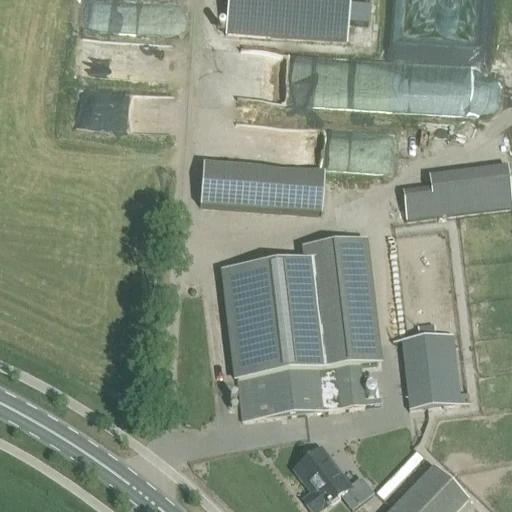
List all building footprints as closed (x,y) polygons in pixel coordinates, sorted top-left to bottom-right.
[(142,30),(142,0),(130,0),(76,0),(75,28),(142,30)] [(228,0),(226,36),(347,44),(350,0),(228,0)] [(111,75),(112,55),(98,54),(99,41),(73,40),(72,74),(111,75)] [(226,49),(222,96),(369,108),(372,70),(305,64),(305,55),(226,49)] [(162,92),(69,89),(68,126),(160,129),(162,92)] [(345,142),(344,172),(377,173),(378,143),(345,142)] [(203,167),(200,210),(321,219),(324,176),(203,167)] [(508,168),(429,179),(430,190),(434,220),(511,210),(511,199),(510,186),(508,168)] [(365,410),(361,369),(382,367),(368,244),(301,251),(303,264),(226,273),(244,425),(365,410)] [(462,407),(455,338),(402,344),(409,413),(462,407)] [(304,504),(310,511),(322,511),(323,511),(324,511),(345,496),(335,483),(341,478),(321,453),(294,474),(313,497),(304,504)] [(461,511),(468,505),(434,471),(394,511),(461,511)] [(364,511),(377,503),(367,489),(353,499),(361,511),(364,511)]
